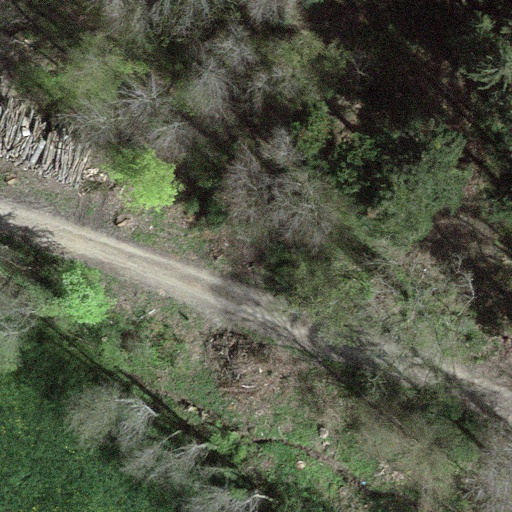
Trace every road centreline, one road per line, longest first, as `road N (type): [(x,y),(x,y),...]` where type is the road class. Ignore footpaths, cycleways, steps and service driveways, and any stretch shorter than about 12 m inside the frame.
road 1 (track): [(511,410),(114,253),(0,220)]
road 2 (track): [(194,511),(72,406),(0,382)]
